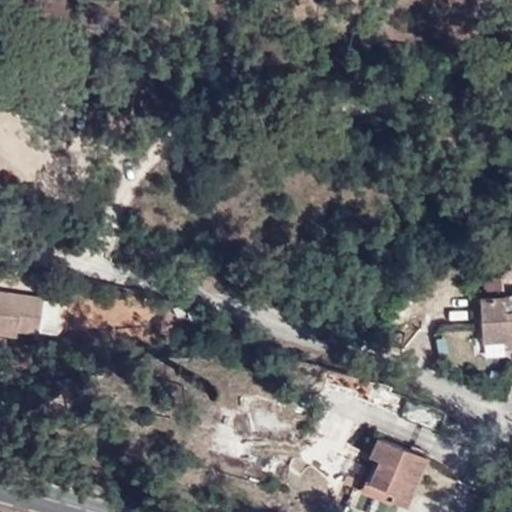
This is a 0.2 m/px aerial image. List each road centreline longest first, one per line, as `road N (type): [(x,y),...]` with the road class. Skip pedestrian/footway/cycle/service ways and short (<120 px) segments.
road 1 (unclassified): [(511,413),(150,286),(0,252)]
road 2 (track): [(84,266),(163,134),(511,77)]
